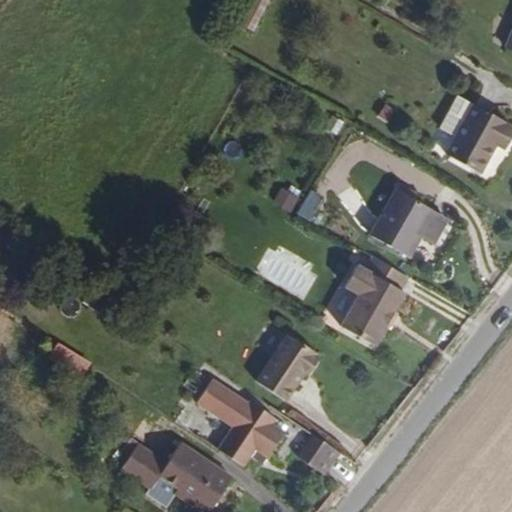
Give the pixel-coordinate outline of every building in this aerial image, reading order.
[(256,33),(274,0),(262,0),(247,27),(256,33)] [(509,146),(511,139),(511,116),(479,99),(452,150),(487,168),(501,141),(509,146)] [(413,252),(439,206),(401,185),(376,230),(413,252)] [(405,285),(412,271),(377,251),(370,264),(361,259),(349,280),(363,287),(345,320),(378,340),(408,287),(405,285)] [(153,340),(161,329),(149,320),(141,331),(153,340)] [(318,361),(328,345),(325,342),(326,340),(296,321),(267,370),(297,388),(314,359),(318,361)] [(80,381),(90,364),(58,345),(48,362),(80,381)] [(274,453),(293,427),(281,419),(284,413),(258,395),(225,444),(251,461),(262,444),(274,453)] [(332,470),(347,448),(320,430),(305,452),(332,470)] [(239,471),(188,438),(175,458),(147,438),(129,464),(159,483),(167,472),(185,483),(182,487),(214,508),(239,471)]
